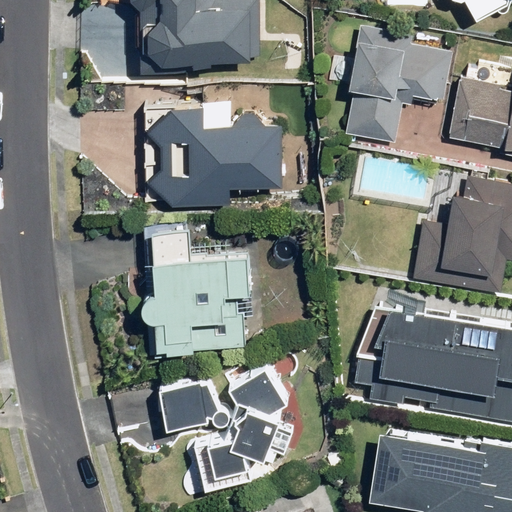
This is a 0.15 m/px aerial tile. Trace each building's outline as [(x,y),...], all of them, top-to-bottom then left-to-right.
[(145,0),(147,63),(202,62),(202,53),(264,52),(263,0),(145,0)] [(511,0),(470,0),(479,18),(511,1),(511,0)] [(363,19),(343,126),(399,137),(409,86),(447,93),(456,45),(418,38),(419,30),(363,19)] [(511,77),(466,69),(455,131),(511,141),(511,77)] [(171,207),(229,207),(229,188),(283,189),(284,124),(235,126),(203,129),(204,108),(169,111),(148,132),(159,148),(161,169),(147,182),(171,207)] [(426,214),(415,269),(505,286),(511,253),(511,252),(511,177),(464,169),(455,219),(426,214)] [(258,285),(256,247),(195,250),(193,219),(148,222),(155,348),(253,342),(250,286),(258,285)] [(511,330),(374,309),(359,356),(354,387),(372,390),(370,403),(511,424),(511,330)] [(289,408),(277,403),(292,395),(272,359),(233,381),(242,395),(237,407),(224,402),(214,382),(213,374),(163,381),(170,424),(220,417),(232,421),(229,431),(199,437),(210,484),(258,473),(251,444),(273,452),(289,408)] [(477,452),(381,435),(370,502),(421,511),(511,511),(511,446),(479,441),(477,452)]
